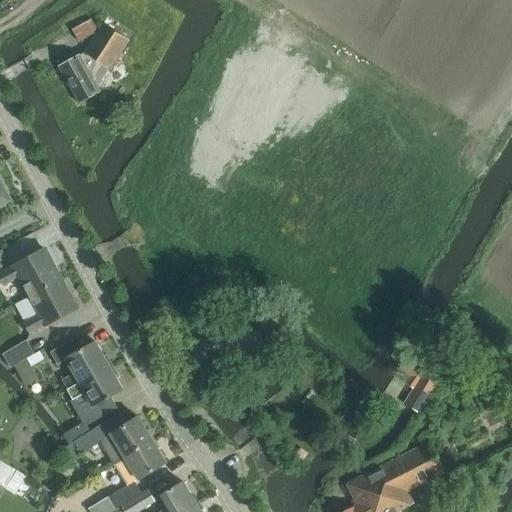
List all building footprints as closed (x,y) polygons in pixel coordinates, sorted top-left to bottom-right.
[(73,31),(80,43),(100,31),(93,19),(73,31)] [(86,59),(82,61),(79,57),(60,68),(80,104),(99,93),(92,79),(107,72),(112,75),(136,37),(110,21),(86,59)] [(0,206),(12,200),(0,178),(0,206)] [(24,250),(51,236),(43,222),(16,236),(24,250)] [(24,278),(34,297),(61,282),(46,253),(1,277),(7,288),(24,278)] [(77,312),(61,282),(34,297),(45,317),(28,326),(34,336),(77,312)] [(61,382),(66,392),(109,369),(94,344),(82,351),(75,338),(49,353),(55,365),(66,359),(74,374),(61,382)] [(19,364),(25,360),(34,355),(26,341),(3,355),(11,369),(14,366),(19,364)] [(40,379),(27,359),(19,364),(14,366),(27,387),(40,379)] [(122,393),(109,369),(66,392),(72,402),(84,395),(92,408),(84,413),(91,427),(117,413),(110,400),(122,393)] [(511,376),(505,372),(497,384),(511,393),(511,376)] [(422,375),(405,404),(422,415),(440,386),(422,375)] [(80,457),(100,445),(114,467),(152,443),(138,421),(126,428),(119,417),(73,446),(80,457)] [(165,464),(152,443),(114,467),(127,488),(109,499),(116,511),(122,508),(142,495),(135,483),(165,464)] [(387,467),(366,478),(375,494),(385,490),(398,511),(412,504),(408,497),(446,476),(429,443),(386,466),(387,467)] [(18,471),(0,460),(0,485),(7,489),(18,471)] [(35,468),(26,483),(37,489),(45,475),(35,468)] [(16,495),(27,477),(18,471),(7,489),(16,495)] [(398,511),(385,490),(375,494),(366,478),(350,487),(363,511),(358,511),(355,505),(342,511),(398,511)] [(162,511),(184,511),(197,505),(183,483),(160,497),(168,509),(162,511)] [(141,511),(157,502),(149,491),(142,495),(122,508),(124,511),(141,511)] [(90,511),(115,511),(116,511),(109,499),(90,511)]
